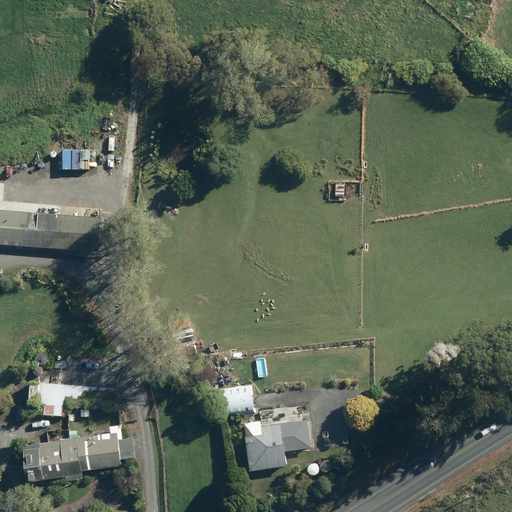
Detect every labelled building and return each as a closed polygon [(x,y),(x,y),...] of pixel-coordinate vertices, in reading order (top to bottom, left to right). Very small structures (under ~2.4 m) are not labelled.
[(0,246),(102,255),(105,221),(0,212),(0,246)] [(119,412),(120,402),(120,389),(33,386),(32,407),(49,407),(48,418),(72,419),(72,411),(119,412)] [(255,387),(221,389),(223,416),(257,414),(255,387)] [(252,474),(291,470),(289,452),(312,449),(309,422),(247,429),(252,474)] [(102,437),(27,448),(26,448),(31,487),(88,479),(87,473),(124,468),(123,461),(139,459),(136,440),(125,442),(123,429),(102,432),(102,437)]
